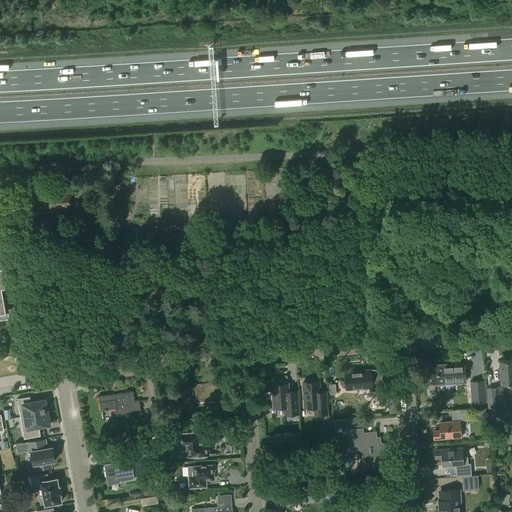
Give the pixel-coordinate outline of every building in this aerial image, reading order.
[(70,191),(47,194),(49,214),(59,213),(58,210),(72,208),(70,191)] [(511,358),(499,360),(501,384),(511,382),(511,358)] [(471,381),(487,380),(486,360),(471,360),(471,381)] [(464,362),(430,365),(432,383),(465,381),(464,362)] [(365,370),(344,371),(346,387),(369,386),(369,389),(381,388),(379,368),(379,369),(365,371),(365,370)] [(306,381),(302,382),(304,407),(319,406),(320,414),(328,413),(327,401),(320,401),(318,381),(315,381),(315,379),(306,379),(306,381)] [(203,382),(194,383),(195,401),(215,399),(215,407),(225,407),(223,381),(209,382),(210,384),(203,384),(203,382)] [(271,392),(270,392),(271,399),(272,399),(273,407),(284,407),(284,414),(298,413),(297,396),(288,397),(288,383),(283,383),(283,381),(275,382),(276,384),(271,384),(271,392)] [(484,382),(470,383),(471,401),(485,400),(484,382)] [(188,386),(180,387),(182,402),(189,401),(188,386)] [(504,411),(502,386),(487,388),(488,412),(504,411)] [(133,391),(98,397),(100,410),(115,408),(116,414),(140,410),(139,400),(134,401),(133,391)] [(30,396),(17,398),(18,404),(20,416),(47,412),(46,406),(47,406),(46,399),(31,402),(30,396)] [(158,429),(155,407),(149,407),(152,430),(158,429)] [(440,430),(433,430),(433,439),(460,436),(459,425),(467,425),(466,408),(451,409),(452,421),(439,422),(440,430)] [(47,412),(20,416),(22,429),(24,438),(40,435),(39,426),(50,424),(49,417),(48,417),(47,412)] [(346,418),(329,420),(329,428),(346,426),(346,418)] [(363,427),(360,428),(347,429),(348,446),(352,449),(354,449),(355,454),(362,453),(363,466),(387,464),(386,446),(381,446),(380,436),(376,436),(376,431),(363,432),(363,427)] [(194,432),(178,434),(179,447),(179,457),(183,456),(194,455),(194,458),(204,457),(204,455),(209,454),(208,447),(207,447),(206,440),(195,441),(194,432)] [(42,439),(27,442),(29,451),(31,451),(33,465),(37,464),(38,470),(51,467),(50,461),(55,460),(52,446),(46,447),(46,445),(43,445),(42,439)] [(331,448),(332,463),(340,463),(339,447),(338,447),(331,448)] [(461,447),(434,449),(435,458),(442,457),(443,465),(455,464),(456,476),(471,474),(470,462),(467,463),(467,456),(462,456),(461,447)] [(114,462),(104,464),(107,483),(120,481),(134,478),(132,470),(130,471),(128,460),(131,459),(129,451),(113,454),(114,462)] [(213,464),(188,466),(189,487),(202,486),(202,480),(213,479),(213,471),(214,471),(213,464)] [(47,473),(31,476),(33,486),(41,484),(45,504),(61,501),(59,493),(60,493),(59,487),(59,486),(58,486),(57,477),(48,479),(47,473)] [(332,489),(331,477),(322,478),(323,490),(332,489)] [(464,479),(465,487),(477,486),(476,478),(464,479)] [(286,491),(279,491),(280,504),(288,504),(288,501),(315,499),(314,484),(286,486),(286,491)] [(361,500),(357,501),(358,510),(369,510),(369,511),(390,511),(389,497),(372,499),(371,486),(360,486),(361,500)] [(460,511),(459,489),(440,490),(441,499),(438,500),(438,511),(460,511)] [(217,506),(191,508),(191,511),(232,511),(232,509),(231,509),(230,494),(216,495),(217,506)]
